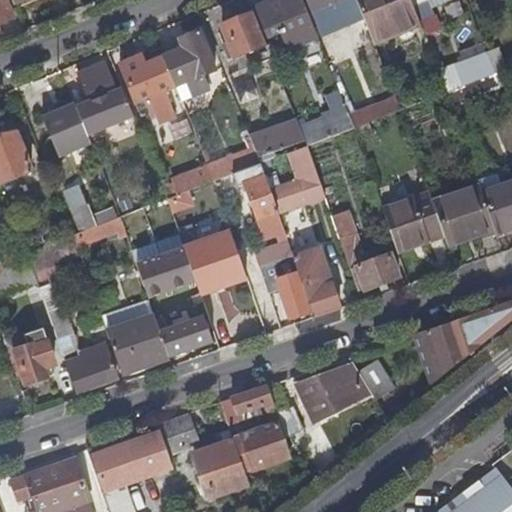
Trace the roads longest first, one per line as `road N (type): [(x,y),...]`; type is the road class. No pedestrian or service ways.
road 1 (residential): [(0,452),(511,275)]
road 2 (tertiary): [(321,511),(511,362)]
road 3 (residential): [(160,0),(0,65)]
